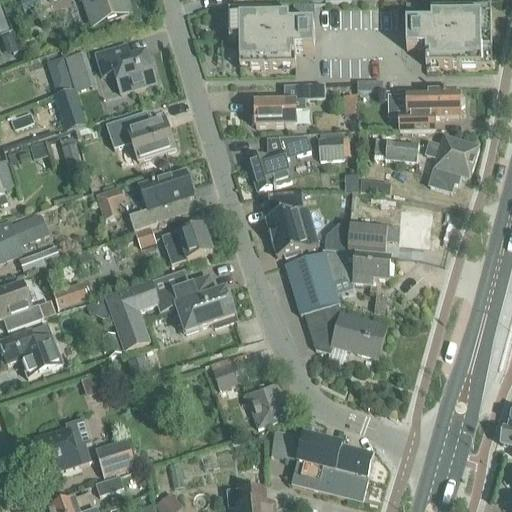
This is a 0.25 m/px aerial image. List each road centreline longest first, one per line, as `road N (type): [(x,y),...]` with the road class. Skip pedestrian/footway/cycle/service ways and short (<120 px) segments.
road 1 (residential): [(413,444),(322,409),(297,382),(247,254),(170,0)]
road 2 (primary): [(471,368),(511,216)]
